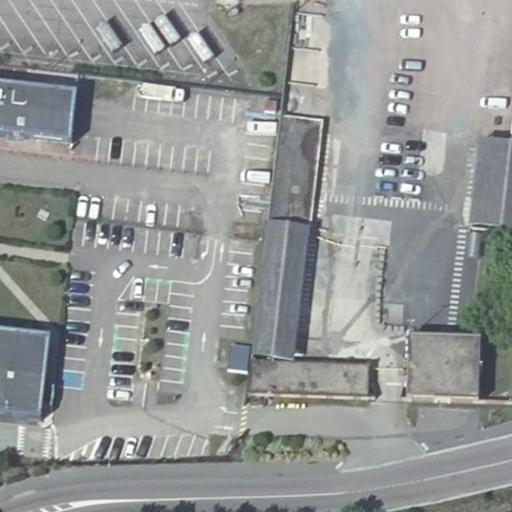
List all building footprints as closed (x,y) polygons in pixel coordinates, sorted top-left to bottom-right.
[(0,87),(0,138),(71,147),(77,96),(0,87)] [(278,123),(266,226),(288,228),(309,230),(320,123),(279,119),(278,123)] [(511,150),(488,148),(478,147),(469,227),(511,232),(511,150)] [(288,228),(266,226),(265,240),(256,318),(277,320),(288,228)] [(250,367),(292,368),(309,230),(288,228),(277,320),(256,318),(253,342),(250,367)] [(0,417),(38,422),(41,406),(49,407),(48,408),(50,409),(53,386),(51,386),(51,387),(43,386),(50,339),(0,333),(0,417)] [(408,339),(406,401),(475,404),(478,341),(408,339)] [(250,352),(230,350),(228,375),(247,377),(250,352)] [(250,367),(247,396),(366,400),(366,370),(292,368),(250,367)]
